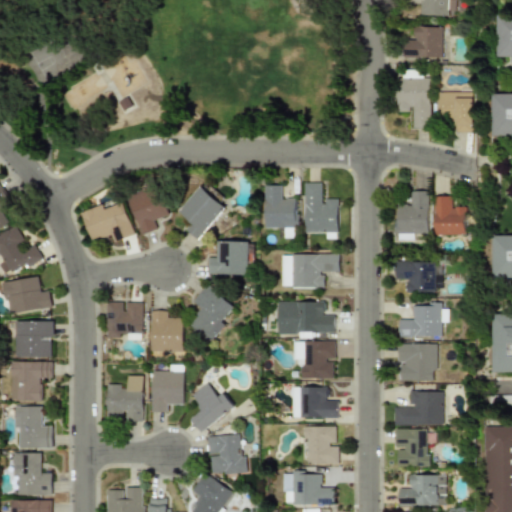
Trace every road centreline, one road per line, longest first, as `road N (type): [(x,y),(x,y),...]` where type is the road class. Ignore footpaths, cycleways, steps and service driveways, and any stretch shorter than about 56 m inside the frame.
road 1 (residential): [(371,0),(368,511)]
road 2 (residential): [(50,197),(172,151),(389,154),(472,172)]
road 3 (residential): [(0,143),(50,197),(81,279),(85,511)]
